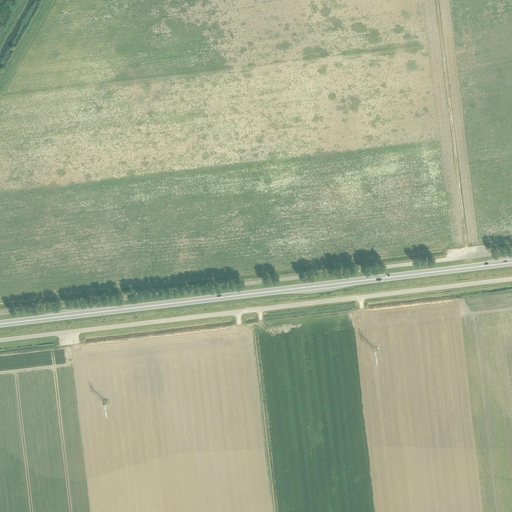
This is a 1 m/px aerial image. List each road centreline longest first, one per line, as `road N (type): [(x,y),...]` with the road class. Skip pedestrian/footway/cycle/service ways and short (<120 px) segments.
road 1 (trunk): [(0,324),(511,262)]
road 2 (unclassified): [(0,313),(511,251)]
road 3 (unclassified): [(0,340),(511,279)]
